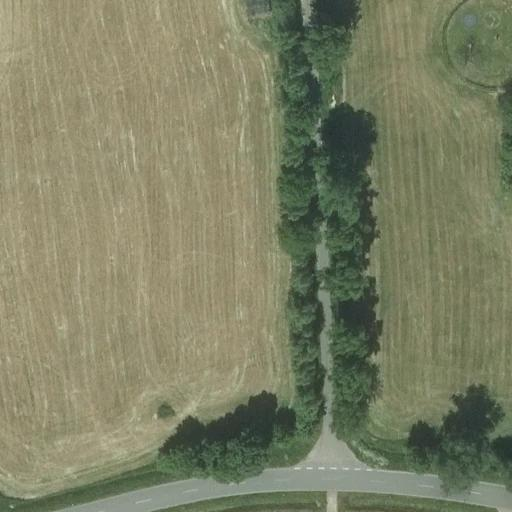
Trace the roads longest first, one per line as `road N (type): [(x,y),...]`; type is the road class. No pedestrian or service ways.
road 1 (unclassified): [(331,479),(306,0)]
road 2 (tertiary): [(99,511),(230,484),(331,479)]
road 3 (tertiary): [(331,479),(511,499)]
